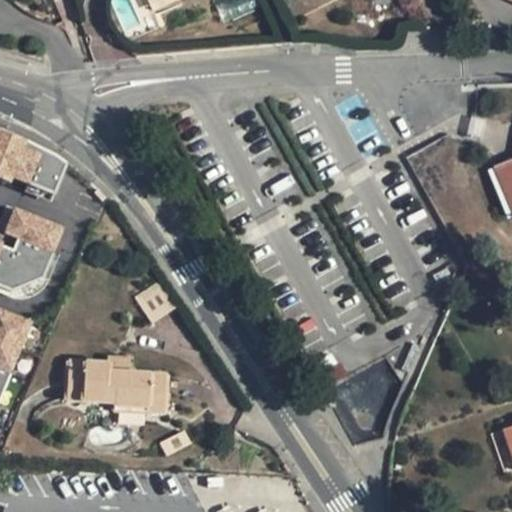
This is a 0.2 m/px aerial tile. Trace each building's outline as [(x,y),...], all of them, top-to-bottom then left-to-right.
[(148,0),(152,9),(172,0),(148,0)] [(0,132),(0,174),(31,187),(40,165),(61,173),(67,159),(0,132)] [(511,148),(494,156),(511,203),(511,148)] [(2,234),(54,252),(64,225),(12,206),(2,234)] [(0,343),(13,320),(0,312),(0,343)] [(115,365),(116,358),(109,357),(109,364),(69,362),(67,400),(115,403),(117,365),(115,365)] [(130,359),(123,358),(123,365),(117,365),(115,403),(114,411),(165,414),(167,376),(130,374),(130,359)] [(162,443),(168,455),(190,444),(184,433),(162,443)]
